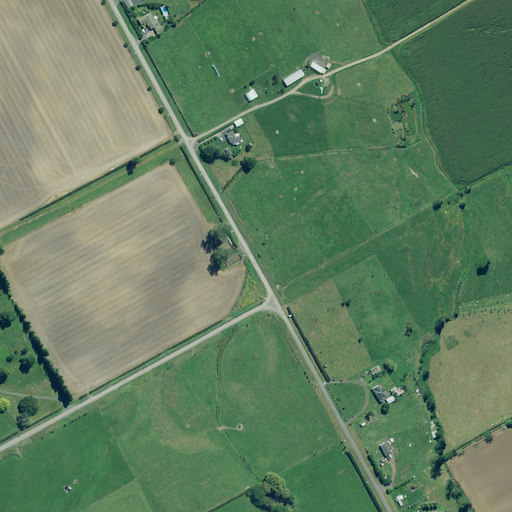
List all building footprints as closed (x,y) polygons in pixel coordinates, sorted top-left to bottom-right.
[(133,5),(129,0),(122,0),(127,9),(133,5)] [(154,21),(150,13),(137,20),(139,25),(145,22),(147,27),(148,26),(150,29),(153,28),(156,34),(163,31),(160,25),(158,26),(156,21),(154,21)] [(325,70),(312,62),(309,66),(322,74),(325,70)] [(303,76),(299,70),(282,80),(286,86),(303,76)] [(257,96),(252,89),(240,97),(244,103),(257,96)] [(243,123),(240,119),(233,123),(236,127),(243,123)] [(239,141),(242,140),(240,136),(238,137),(237,136),(235,138),(231,131),(226,134),(227,137),(226,137),(229,143),(230,143),(232,145),(235,144),(235,146),(241,143),(239,141)] [(380,370),(378,366),(369,370),(372,375),(380,370)] [(375,393),(373,393),(379,403),(383,400),(383,399),(385,397),(382,392),(384,391),(379,384),(372,388),(375,393)] [(396,390),(395,387),(389,391),(390,392),(393,391),(394,393),(395,392),(396,394),(395,395),(396,396),(403,392),(400,388),(396,390)] [(393,401),(391,396),(382,401),(385,406),(393,401)] [(390,454),(384,443),(379,446),(384,457),(390,454)]
